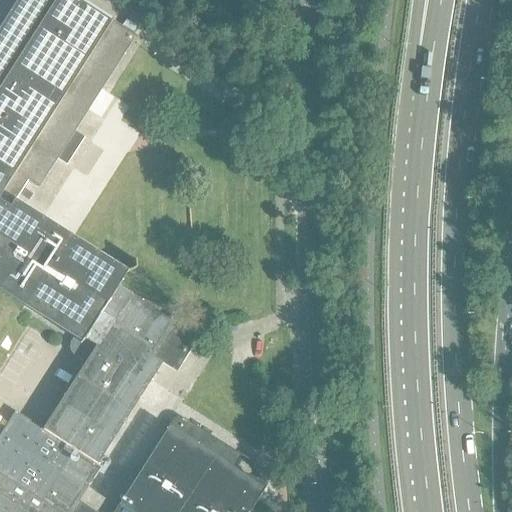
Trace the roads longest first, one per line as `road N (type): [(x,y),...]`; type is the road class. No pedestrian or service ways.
road 1 (primary): [(469,511),(453,299),(481,0)]
road 2 (primary): [(430,57),(413,293),(428,511)]
road 3 (residential): [(314,0),(305,85),(307,311)]
road 4 (primary): [(503,511),(502,356),(511,268)]
